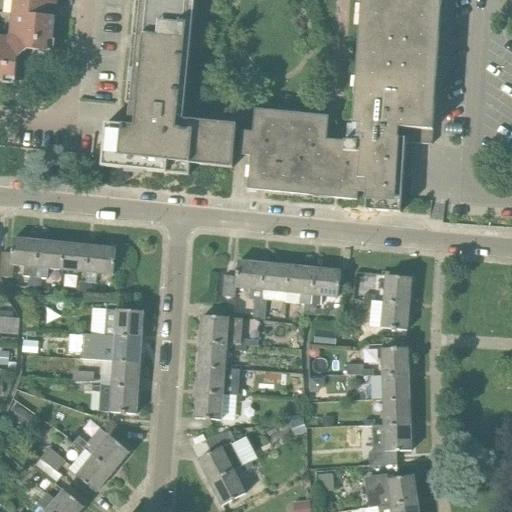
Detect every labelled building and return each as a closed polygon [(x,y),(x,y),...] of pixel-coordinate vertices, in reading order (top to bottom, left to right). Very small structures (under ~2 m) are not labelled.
[(56,0),(15,0),(14,14),(48,18),(48,17),(49,5),(56,6),(56,0)] [(233,169),(237,126),(178,120),(189,0),(136,0),(126,104),(137,105),(134,127),(106,124),(101,168),(190,177),(191,165),(233,169)] [(361,0),(353,126),(358,126),(356,143),(327,141),(329,118),(256,111),(253,133),(242,132),(241,150),(246,157),(251,157),(248,190),(357,201),(358,193),(367,194),(366,212),(401,214),(406,144),(432,146),(442,0),(361,0)] [(48,18),(14,14),(11,36),(7,38),(0,37),(0,79),(4,80),(5,76),(16,77),(18,59),(21,59),(28,53),(28,50),(47,52),(48,41),(53,41),(55,17),(48,17),(48,18)] [(461,136),(462,125),(451,125),(450,130),(450,135),(461,136)] [(29,287),(35,287),(40,243),(14,240),(12,255),(3,254),(1,277),(13,278),(14,266),(25,267),(24,277),(30,278),(29,287)] [(40,243),(35,287),(41,288),(42,279),(47,279),(48,270),(62,271),(65,245),(40,243)] [(65,245),(62,271),(87,274),(90,248),(65,245)] [(90,248),(87,274),(86,283),(85,293),(92,293),(92,284),(96,285),(97,275),(113,276),(115,251),(90,248)] [(262,291),(264,266),(239,263),(237,278),(224,277),(222,297),(235,298),(236,289),(249,290),(248,299),(255,300),(253,319),(259,320),(261,301),(262,291)] [(264,266),(262,291),(272,292),(287,293),(289,268),(264,266)] [(310,314),(314,270),(289,268),(287,293),(300,295),(300,304),(305,304),(304,313),(310,314)] [(314,270),(310,314),(317,315),(317,306),(321,306),(322,297),(338,298),(340,273),(314,270)] [(383,303),(409,305),(411,280),(386,278),(383,303)] [(409,305),(383,303),(381,328),(406,330),(409,305)] [(96,336),(115,337),(141,338),(143,313),(107,311),(105,331),(97,330),(96,336)] [(0,333),(20,335),(20,318),(0,317),(0,333)] [(203,318),(201,344),(227,346),(236,347),(246,347),(258,348),(258,341),(241,339),(243,321),(203,318)] [(330,346),(331,331),(316,330),(315,345),(330,346)] [(141,338),(115,337),(114,363),(139,365),(141,338)] [(38,341),(23,340),(22,350),(22,354),(38,355),(38,341)] [(227,346),(201,344),(199,369),(225,370),(227,346)] [(382,376),(408,376),(407,349),(382,350),(382,376)] [(0,367),(10,367),(11,352),(0,351),(0,367)] [(139,365),(114,363),(112,388),(138,389),(139,365)] [(363,377),(372,376),(374,376),(374,370),(363,370),(363,365),(347,366),(347,377),(363,377)] [(240,371),(225,370),(199,369),(198,394),(223,395),(232,396),(242,397),(243,390),(239,390),(240,371)] [(73,385),(93,386),(101,387),(101,382),(94,381),(95,374),(74,373),(73,385)] [(409,400),(408,376),(382,376),(383,401),(409,400)] [(324,387),(324,379),(309,379),(310,395),(316,395),(324,387)] [(138,389),(112,388),(101,387),(93,386),(93,391),(100,392),(99,413),(136,416),(138,389)] [(304,388),(293,388),(294,400),(304,400),(304,388)] [(223,395),(198,394),(196,420),(221,421),(223,395)] [(409,400),(383,401),(384,426),(410,425),(409,400)] [(26,427),(32,417),(19,408),(12,418),(26,427)] [(322,418),(323,427),(334,426),(334,418),(322,418)] [(293,435),(304,432),(301,420),(289,424),(293,435)] [(410,425),(384,426),(376,426),(372,426),(372,451),(370,452),(370,466),(397,465),(396,452),(411,452),(410,425)] [(69,439),(76,445),(77,444),(82,439),(74,433),(69,439)] [(198,461),(211,484),(233,472),(243,466),(232,445),(235,443),(230,433),(217,438),(206,444),(211,455),(198,461)] [(109,437),(109,438),(93,457),(113,473),(129,453),(109,437)] [(77,444),(84,450),(89,445),(82,439),(77,444)] [(81,455),(84,450),(77,444),(73,449),(81,455)] [(66,461),(49,448),(45,454),(39,449),(36,453),(41,458),(40,459),(57,472),(66,461)] [(93,457),(92,456),(76,476),(96,493),(113,473),(93,457)] [(52,482),(58,474),(41,461),(35,468),(52,482)] [(243,466),(246,471),(254,467),(251,462),(243,466)] [(223,507),(245,495),(233,472),(211,484),(223,507)] [(319,492),(334,492),(333,475),(318,475),(319,492)] [(370,498),(367,499),(368,509),(378,508),(417,502),(413,477),(384,481),(383,476),(367,478),(370,498)] [(26,493),(47,511),(80,511),(84,508),(64,491),(56,501),(48,494),(43,499),(31,488),(26,493)] [(323,511),(332,511),(331,502),(322,503),(323,511)] [(417,511),(417,502),(378,508),(378,511),(417,511)]
